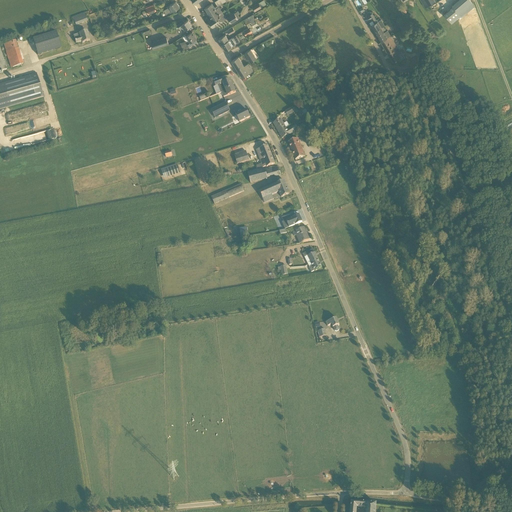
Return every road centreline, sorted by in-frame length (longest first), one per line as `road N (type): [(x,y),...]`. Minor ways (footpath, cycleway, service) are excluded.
road 1 (tertiary): [(405,493),(404,440),(279,148),(224,58)]
road 2 (unclassified): [(405,493),(125,511)]
road 3 (unclassified): [(470,201),(435,112),(395,79),(350,0)]
road 4 (residential): [(0,77),(193,12)]
road 5 (track): [(511,337),(470,201)]
